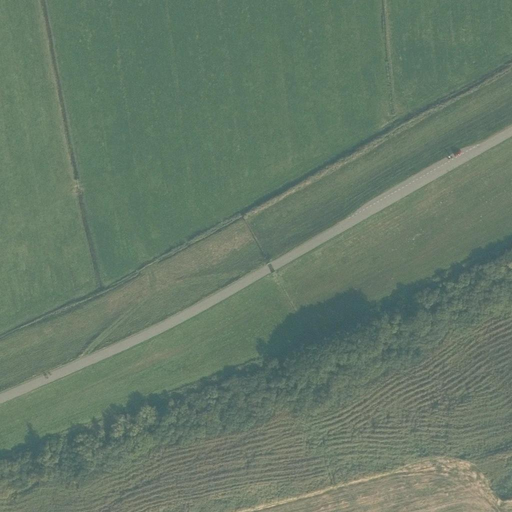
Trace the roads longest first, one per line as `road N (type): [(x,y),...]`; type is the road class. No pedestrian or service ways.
road 1 (tertiary): [(0,399),(194,310),(511,130)]
road 2 (track): [(141,255),(159,289),(80,364)]
